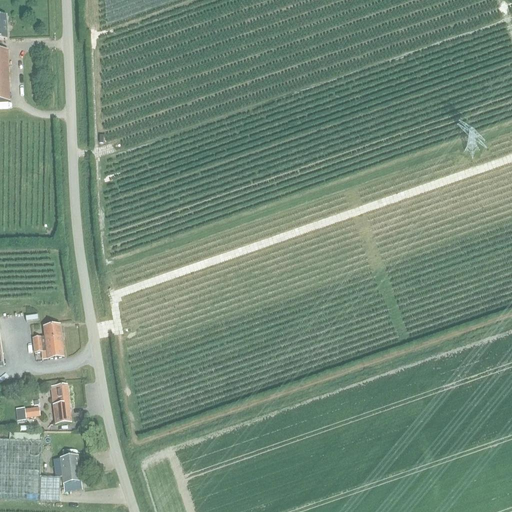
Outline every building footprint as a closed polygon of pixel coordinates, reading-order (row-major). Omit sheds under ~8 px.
[(0,41),(8,41),(7,18),(0,18),(0,41)] [(0,101),(11,101),(8,50),(0,50),(0,101)] [(64,359),(60,327),(44,329),(45,339),(33,340),(35,354),(47,353),(48,361),(64,359)] [(72,424),(67,387),(51,389),(56,426),(72,424)] [(25,409),(16,410),(17,422),(26,421),(26,419),(25,412),(25,409)] [(42,443),(0,441),(0,501),(60,503),(61,479),(41,479),(42,443)] [(78,458),(60,461),(64,493),(82,491),(78,458)]
